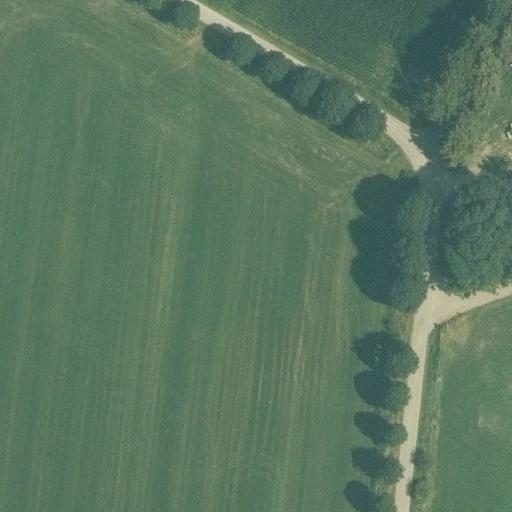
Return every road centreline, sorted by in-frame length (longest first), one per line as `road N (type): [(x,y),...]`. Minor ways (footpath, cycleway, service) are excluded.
road 1 (unclassified): [(405,511),(439,204),(436,151),(425,133),(202,0)]
road 2 (unknown): [(436,151),(470,83),(511,29)]
